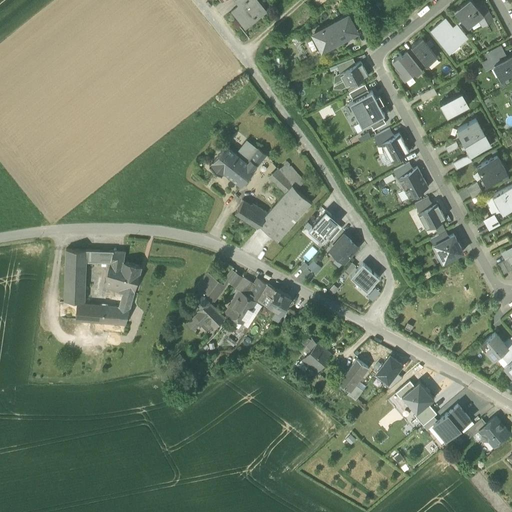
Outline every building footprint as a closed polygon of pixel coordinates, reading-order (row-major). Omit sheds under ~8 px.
[(231,11),(243,26),(253,18),(254,19),(266,10),(257,0),(245,0),(241,3),(231,11)] [(468,0),(455,11),(467,26),(479,17),(483,14),(477,6),(471,0),(468,0)] [(479,17),(482,24),(492,19),(483,3),(477,6),(483,14),(479,17)] [(346,16),(354,31),(359,28),(351,13),(346,16)] [(314,33),(323,48),(330,44),(331,46),(356,33),(354,31),(346,16),(346,15),(314,33)] [(431,29),(450,53),(463,43),(453,31),(451,29),(444,19),(431,29)] [(477,20),(468,26),(472,32),(482,26),(477,20)] [(453,31),(463,43),(468,38),(459,27),(453,31)] [(426,64),(437,56),(422,37),(411,45),(413,47),(415,49),(426,64)] [(485,54),(488,59),(504,51),(501,45),(485,54)] [(409,54),(421,69),(426,64),(415,49),(409,54)] [(488,59),(491,66),(494,65),(494,64),(507,57),(504,51),(488,59)] [(421,69),(409,54),(407,52),(402,56),(400,54),(392,61),(401,72),(399,74),(404,80),(414,72),(416,75),(422,70),(421,69)] [(495,66),(501,78),(511,72),(511,55),(507,57),(494,64),(494,65),(495,66)] [(336,65),(340,73),(356,64),(353,58),(336,65)] [(486,70),(495,66),(494,65),(491,66),(488,59),(482,63),(486,70)] [(339,73),(347,87),(368,76),(361,62),(356,64),(340,73),(339,73)] [(347,87),(339,73),(334,75),(333,89),(342,90),(347,87)] [(348,93),(353,101),(369,92),(364,84),(348,93)] [(419,95),(423,101),(437,93),(433,87),(419,95)] [(461,90),(439,102),(447,116),(469,105),(461,90)] [(353,101),(349,103),(359,122),(362,121),(364,125),(369,123),(382,116),(385,114),(380,106),(384,104),(379,96),(375,98),(372,91),(369,92),(353,101)] [(382,116),(369,123),(373,130),(385,123),(382,116)] [(465,143),(483,133),(475,118),(457,128),(465,143)] [(362,127),(359,122),(353,126),(357,133),(366,129),(364,125),(362,127)] [(378,145),(381,143),(381,142),(394,136),(389,128),(374,136),(378,145)] [(358,138),(360,143),(371,137),(368,132),(358,138)] [(394,136),(381,142),(381,143),(386,151),(391,161),(409,151),(399,133),(394,136)] [(484,133),(483,133),(465,143),(471,154),(490,143),(484,133)] [(246,162),(257,148),(248,141),(237,155),(238,156),(246,162)] [(445,147),(448,152),(458,147),(456,142),(445,147)] [(209,166),(221,175),(223,172),(225,173),(238,156),(237,155),(225,145),(209,166)] [(257,148),(246,162),(238,156),(225,173),(241,186),(255,169),(254,168),(266,154),(258,148),(257,148)] [(391,161),(386,151),(378,155),(384,165),(391,161)] [(477,165),(487,183),(501,175),(504,181),(509,178),(506,173),(506,172),(497,155),(477,165)] [(453,164),(456,169),(472,161),(470,156),(463,158),(453,164)] [(285,160),(278,168),(293,186),(297,190),(305,183),(285,160)] [(393,170),(397,177),(398,177),(413,169),(409,162),(393,170)] [(413,169),(398,177),(404,189),(409,197),(428,187),(417,167),(413,169)] [(287,192),(293,186),(278,168),(270,177),(287,192)] [(383,178),(386,183),(394,179),(392,174),(383,178)] [(404,189),(398,177),(397,177),(396,178),(402,190),(404,189)] [(466,188),(472,198),(482,193),(477,182),(466,188)] [(493,195),(502,212),(511,207),(511,184),(493,195)] [(267,213),(262,210),(252,203),(251,205),(243,217),(258,227),(259,225),(278,241),(311,202),(297,190),(293,186),(287,192),(267,213)] [(404,189),(402,190),(397,193),(401,201),(409,197),(404,189)] [(414,204),(419,212),(432,205),(431,203),(428,197),(414,204)] [(475,206),(470,199),(465,203),(469,210),(475,206)] [(235,212),(243,217),(251,205),(243,200),(235,212)] [(437,200),(431,203),(432,205),(436,202),(438,205),(437,206),(438,209),(440,208),(440,209),(441,208),(437,200)] [(432,205),(419,212),(417,213),(426,229),(434,225),(441,221),(445,219),(440,209),(440,208),(438,209),(437,206),(438,205),(436,202),(432,205)] [(331,215),(325,210),(312,226),(317,230),(313,235),(322,242),(326,237),(338,223),(330,217),(331,215)] [(339,222),(331,215),(330,217),(338,223),(339,222)] [(484,221),(489,230),(500,224),(495,215),(484,221)] [(441,221),(434,225),(438,234),(445,230),(441,221)] [(338,223),(326,237),(330,241),(342,227),(338,223)] [(317,230),(312,226),(308,230),(313,235),(317,230)] [(449,236),(445,230),(438,234),(430,239),(431,239),(434,244),(449,236)] [(357,246),(344,234),(330,250),(338,256),(343,261),(344,262),(357,246)] [(449,236),(434,244),(443,262),(463,251),(453,234),(449,236)] [(507,259),(511,256),(511,254),(510,251),(511,249),(511,248),(511,247),(501,253),(505,260),(507,259)] [(64,300),(81,301),(84,301),(86,261),(86,250),(66,249),(64,300)] [(100,250),(86,250),(86,261),(101,262),(100,250)] [(100,250),(101,262),(110,263),(112,256),(108,256),(108,251),(100,250)] [(107,288),(117,291),(120,278),(125,279),(127,272),(120,270),(123,261),(125,251),(108,251),(108,256),(112,256),(110,263),(102,290),(106,291),(107,288)] [(343,261),(338,256),(333,262),(339,267),(343,261)] [(497,264),(503,274),(511,269),(511,267),(507,259),(505,260),(497,264)] [(134,293),(134,292),(141,267),(123,261),(120,270),(127,272),(125,279),(120,278),(117,291),(122,293),(123,290),(134,293)] [(322,268),(313,261),(308,267),(316,274),(322,268)] [(356,266),(352,262),(340,276),(344,279),(356,266)] [(362,263),(350,277),(357,283),(359,281),(368,289),(379,277),(362,263)] [(247,282),(242,279),(231,271),(224,280),(221,284),(222,285),(210,303),(211,304),(224,286),(227,282),(233,286),(235,288),(240,292),(247,282)] [(195,288),(202,293),(210,281),(204,276),(197,287),(195,288)] [(199,323),(208,332),(213,326),(215,328),(225,318),(211,304),(210,303),(222,285),(221,284),(212,278),(210,281),(202,293),(197,300),(205,305),(203,307),(201,308),(198,311),(199,312),(194,318),(194,317),(188,323),(194,329),(199,323)] [(276,290),(267,285),(259,279),(248,297),(257,302),(258,300),(264,303),(267,305),(276,290)] [(367,291),(368,289),(359,281),(357,283),(367,291)] [(367,296),(373,301),(381,293),(375,287),(367,296)] [(272,317),(278,321),(282,313),(291,297),(276,289),(276,290),(267,305),(276,310),(272,317)] [(122,298),(132,300),(134,293),(123,290),(122,293),(122,298)] [(227,313),(243,323),(253,308),(257,302),(248,297),(240,292),(227,313)] [(120,307),(105,305),(103,322),(125,324),(132,300),(122,298),(120,307)] [(105,305),(84,303),(80,303),(76,303),(75,320),(103,322),(105,305)] [(301,342),(305,346),(310,350),(317,342),(311,337),(309,339),(306,336),(307,334),(303,331),(297,338),(301,342)] [(500,354),(504,351),(508,347),(504,343),(495,332),(481,344),(494,359),(495,358),(500,354)] [(317,342),(310,350),(325,363),(332,355),(317,342)] [(305,356),(310,350),(305,346),(300,352),(305,356)] [(315,373),(325,363),(310,350),(305,356),(301,360),(315,373)] [(500,354),(508,363),(511,360),(504,351),(500,354)] [(503,367),(504,366),(508,363),(500,354),(495,358),(503,367)] [(390,355),(376,373),(386,381),(388,382),(396,372),(401,364),(390,355)] [(350,391),(355,385),(368,367),(357,359),(339,383),(350,391)] [(386,381),(383,385),(389,389),(403,377),(396,372),(388,382),(386,381)] [(410,380),(395,392),(400,398),(402,397),(401,396),(414,385),(410,380)] [(434,398),(419,381),(414,385),(401,396),(402,397),(416,413),(428,403),(434,398)] [(347,395),(355,401),(362,390),(355,385),(350,391),(347,395)] [(414,414),(423,425),(434,416),(437,413),(428,403),(416,413),(414,414)] [(438,420),(433,424),(446,439),(459,428),(470,418),(458,404),(438,420)] [(434,416),(423,425),(427,430),(429,428),(433,424),(438,420),(434,416)] [(489,438),(494,444),(502,437),(503,439),(509,434),(499,422),(498,423),(494,419),(495,418),(495,417),(487,424),(480,429),(480,430),(483,434),(482,435),(482,437),(484,439),(487,440),(488,439),(489,438)] [(475,423),(470,418),(459,428),(463,433),(475,423)] [(468,429),(473,436),(480,430),(480,429),(487,424),(482,418),(475,423),(468,429)] [(433,424),(429,428),(441,444),(446,439),(433,424)]
